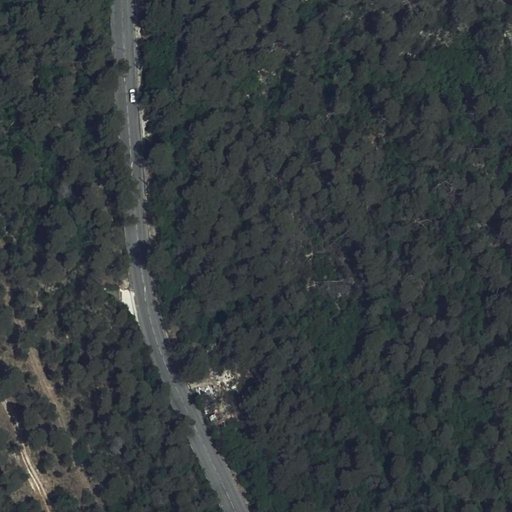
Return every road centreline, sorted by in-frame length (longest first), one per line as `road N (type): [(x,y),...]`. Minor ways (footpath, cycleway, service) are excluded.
road 1 (secondary): [(124,0),(146,299),(159,349),(234,511)]
road 2 (track): [(0,68),(62,108),(95,175),(129,291),(146,299)]
road 3 (track): [(100,511),(0,266)]
road 4 (track): [(49,511),(0,394)]
